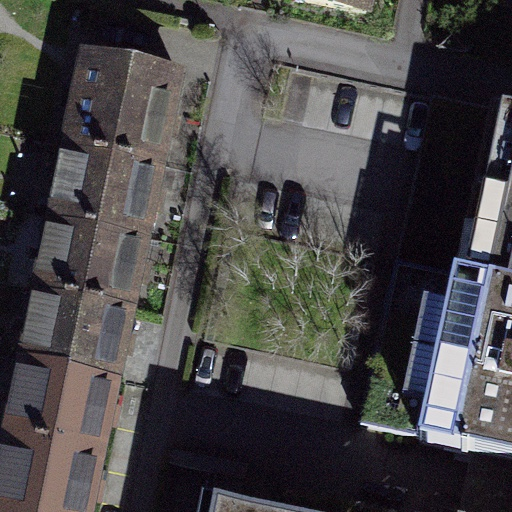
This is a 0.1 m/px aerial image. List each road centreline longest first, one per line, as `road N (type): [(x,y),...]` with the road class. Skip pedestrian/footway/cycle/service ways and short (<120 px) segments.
road 1 (residential): [(248,30),(145,511)]
road 2 (unknown): [(223,146),(454,192)]
road 3 (unknown): [(167,409),(378,463)]
